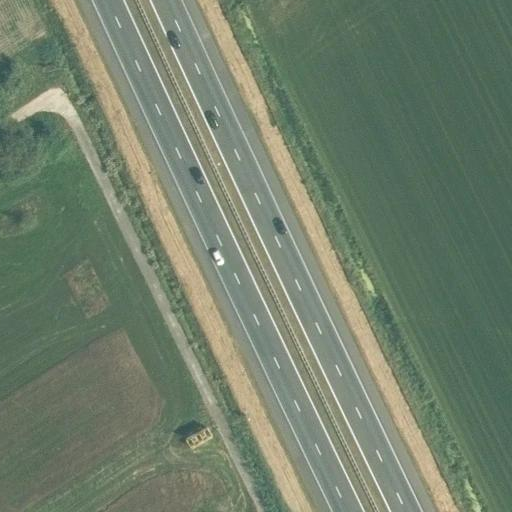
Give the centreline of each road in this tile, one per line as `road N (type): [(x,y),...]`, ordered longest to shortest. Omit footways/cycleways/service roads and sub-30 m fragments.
road 1 (motorway): [(407,511),(168,0)]
road 2 (motorway): [(110,0),(348,511)]
road 3 (track): [(0,130),(49,97),(78,130),(263,511)]
